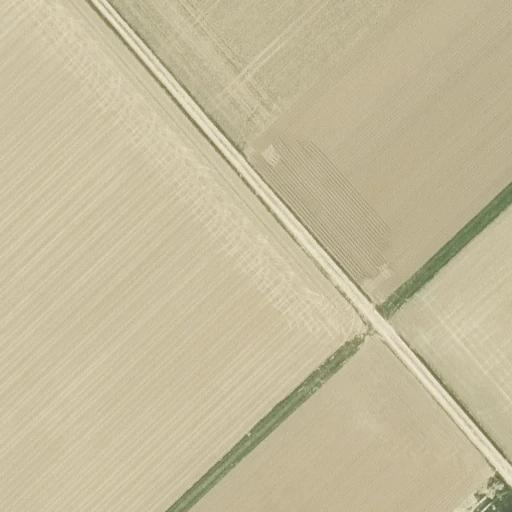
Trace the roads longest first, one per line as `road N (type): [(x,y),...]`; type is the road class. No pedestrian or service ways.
road 1 (track): [(100,0),(511,472)]
road 2 (track): [(511,219),(203,511)]
